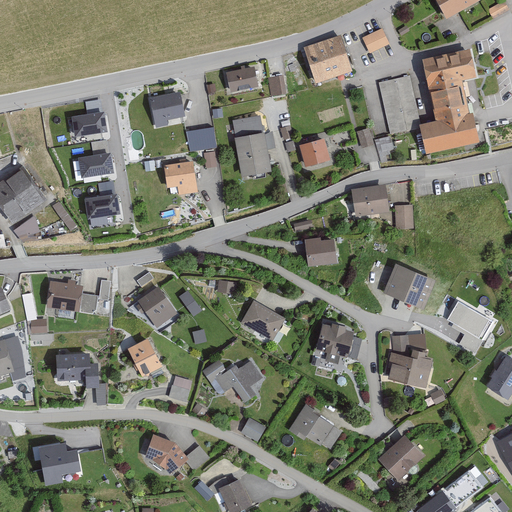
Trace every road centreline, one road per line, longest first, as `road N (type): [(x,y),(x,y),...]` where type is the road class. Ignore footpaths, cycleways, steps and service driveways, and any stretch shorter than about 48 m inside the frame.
road 1 (unclassified): [(392,0),(273,46),(0,103)]
road 2 (residential): [(0,416),(182,421),(363,511)]
road 3 (residential): [(511,156),(362,179),(201,240)]
road 4 (residential): [(201,240),(264,261),(377,321),(381,431)]
road 5 (residential): [(201,240),(160,253),(0,267)]
